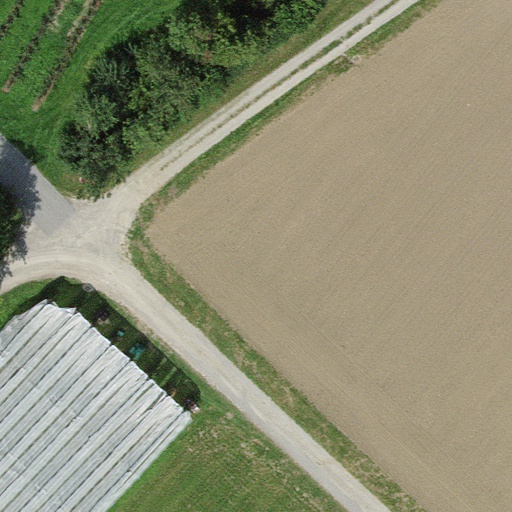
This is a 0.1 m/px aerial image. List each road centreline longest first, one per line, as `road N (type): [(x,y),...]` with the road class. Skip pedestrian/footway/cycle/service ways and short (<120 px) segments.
road 1 (track): [(74,239),(412,0)]
road 2 (track): [(369,511),(74,239)]
